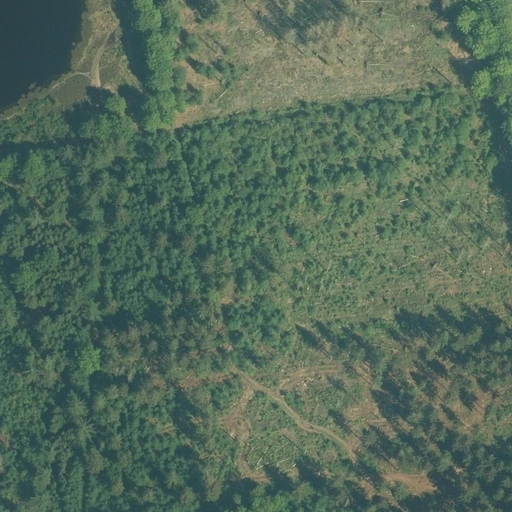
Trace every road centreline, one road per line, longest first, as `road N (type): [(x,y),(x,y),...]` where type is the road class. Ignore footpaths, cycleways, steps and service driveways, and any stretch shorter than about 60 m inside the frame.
road 1 (track): [(495,511),(460,489),(368,474),(263,392),(246,374),(174,132),(105,141)]
road 2 (track): [(174,132),(511,88)]
